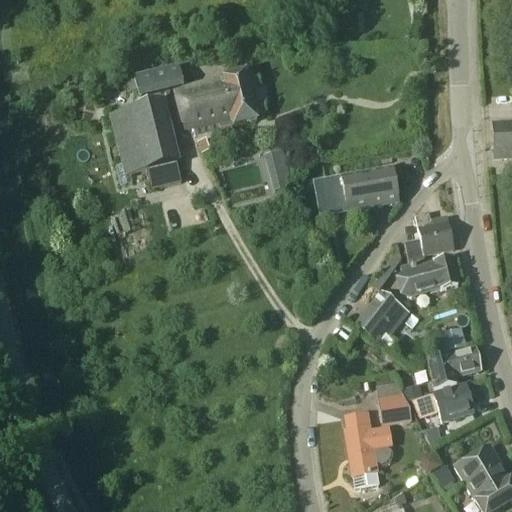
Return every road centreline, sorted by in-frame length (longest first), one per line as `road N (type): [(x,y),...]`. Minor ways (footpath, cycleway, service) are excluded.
road 1 (residential): [(462,161),(420,192),(367,258),(304,360),(293,436),(304,511)]
road 2 (residential): [(511,395),(462,161)]
road 3 (unclassified): [(61,511),(13,390),(0,321)]
road 4 (residential): [(462,161),(455,0)]
